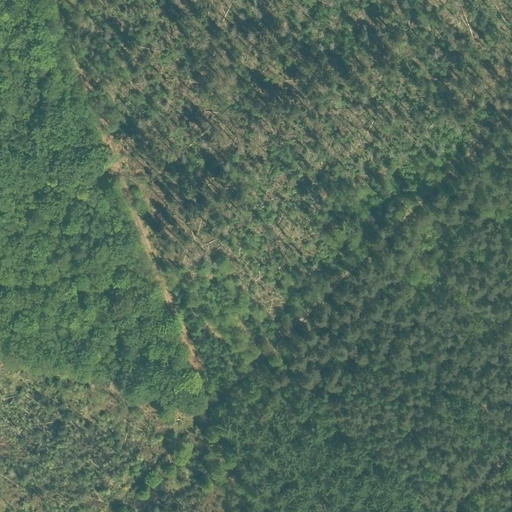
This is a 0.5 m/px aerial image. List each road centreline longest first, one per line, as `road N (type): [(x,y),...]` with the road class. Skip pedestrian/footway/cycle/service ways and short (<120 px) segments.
road 1 (track): [(207,410),(52,0)]
road 2 (track): [(207,410),(511,109)]
road 3 (track): [(0,356),(207,410),(246,511)]
road 4 (track): [(103,511),(207,410)]
